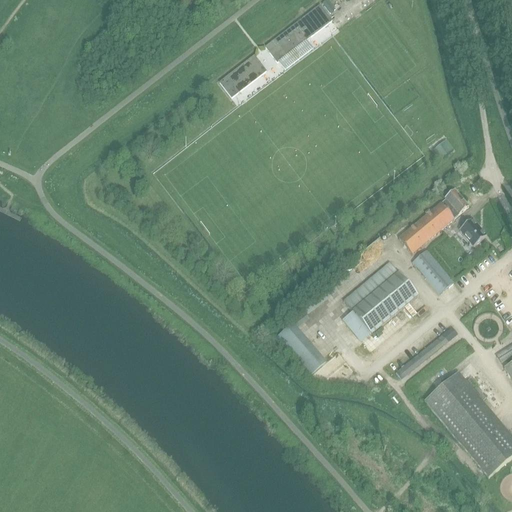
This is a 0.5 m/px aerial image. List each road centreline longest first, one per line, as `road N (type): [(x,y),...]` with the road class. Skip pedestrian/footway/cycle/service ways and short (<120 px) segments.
road 1 (unknown): [(334,337),(320,317),(321,301),(375,258),(396,259),(437,316)]
road 2 (unclassified): [(511,139),(466,0)]
